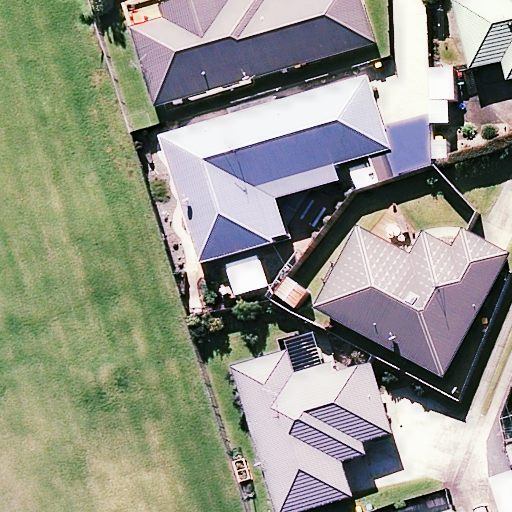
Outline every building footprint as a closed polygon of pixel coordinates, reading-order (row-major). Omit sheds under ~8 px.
[(380,47),(366,0),(291,0),(276,5),(273,0),(248,0),(237,4),(235,0),(216,0),(139,24),(166,113),(380,47)] [(511,0),(483,0),(463,4),(478,72),(511,64),(511,0)] [(395,154),(374,83),(173,142),(211,269),(295,244),(283,204),(346,185),(341,170),(395,154)] [(450,381),(511,266),(511,255),(471,233),(464,246),(435,230),(418,261),(370,236),(327,315),(450,381)] [(398,437),(378,370),(342,380),(338,366),(302,377),(296,358),(243,374),(284,511),(318,511),(358,500),(348,465),(375,457),(372,445),(398,437)]
